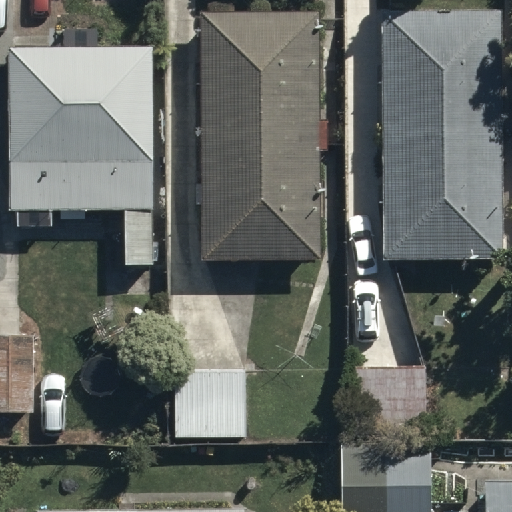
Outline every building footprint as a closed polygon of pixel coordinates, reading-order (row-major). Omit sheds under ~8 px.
[(497,13),(382,12),(382,267),(496,267),(497,13)] [(317,24),(200,24),(201,276),(317,276),(317,171),(327,171),(327,116),(317,116),(317,24)] [(63,61),(11,62),(12,221),(18,221),(19,241),(54,241),(54,221),(121,220),(121,274),(151,273),(149,61),(100,61),(100,37),(62,37),(63,61)] [(43,341),(0,341),(0,409),(43,410),(43,341)] [(426,367),(345,368),(346,435),(427,434),(426,367)] [(246,447),(245,376),(177,376),(177,447),(246,447)] [(429,511),(428,456),(344,457),(344,511),(429,511)] [(511,511),(511,484),(485,485),(485,511),(511,511)]
